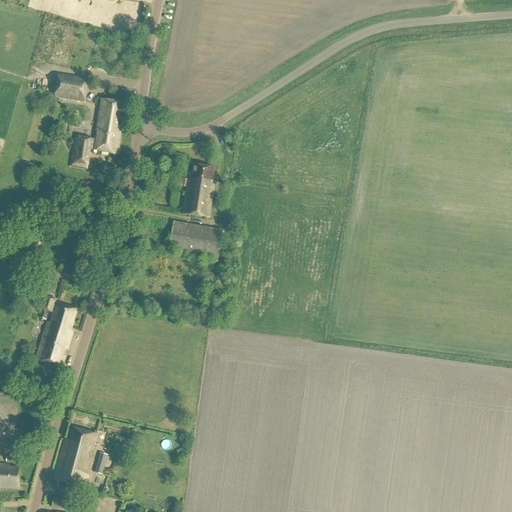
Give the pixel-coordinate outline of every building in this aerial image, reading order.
[(58,75),(54,99),(85,104),(89,79),(58,75)] [(100,100),(94,141),(92,151),(118,155),(122,129),(119,128),(123,103),(100,100)] [(92,151),(94,141),(91,140),(91,139),(75,137),(70,167),(87,169),(90,151),(92,151)] [(21,181),(30,183),(34,166),(25,164),(21,181)] [(213,169),(195,166),(193,174),(191,174),(189,181),(188,181),(182,215),(208,219),(215,184),(212,179),(213,169)] [(169,251),(218,260),(223,231),(174,223),(169,251)] [(29,296),(26,305),(34,308),(37,299),(39,293),(31,290),(29,296)] [(47,323),(35,360),(60,368),(72,331),(69,330),(76,310),(56,304),(54,304),(55,300),(45,297),(41,310),(42,310),(39,319),(45,321),(48,312),(53,314),(49,324),(47,323)] [(95,434),(72,428),(69,441),(64,440),(53,481),(83,489),(94,449),(91,448),(95,434)] [(0,454),(15,455),(15,441),(0,439),(0,454)] [(100,454),(94,473),(102,475),(107,456),(100,454)] [(0,488),(18,489),(19,468),(9,468),(9,464),(0,463),(0,488)] [(53,498),(51,509),(69,511),(71,511),(73,501),(53,498)]
